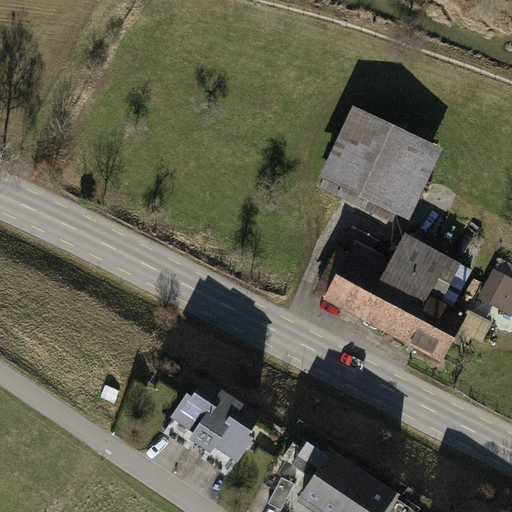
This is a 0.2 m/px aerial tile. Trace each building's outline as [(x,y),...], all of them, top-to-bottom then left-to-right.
[(426,145),(359,114),(329,178),(396,210),(426,145)] [(354,230),(320,292),(444,360),(455,340),(466,319),(429,298),(431,294),(443,300),(461,266),(409,238),(405,245),(398,241),(380,273),(367,266),(379,243),(354,230)] [(511,313),(511,281),(499,274),(485,300),(511,314),(511,313)] [(190,398),(166,434),(190,450),(197,439),(211,449),(204,459),(228,475),(252,440),(247,436),(259,419),(206,384),(194,401),(190,398)] [(323,511),(339,511),(364,476),(333,455),(331,458),(309,444),(295,466),(316,480),(304,498),(323,511)] [(385,511),(395,497),(364,476),(339,511),(385,511)] [(270,504),(284,511),(297,484),(284,477),(270,504)]
